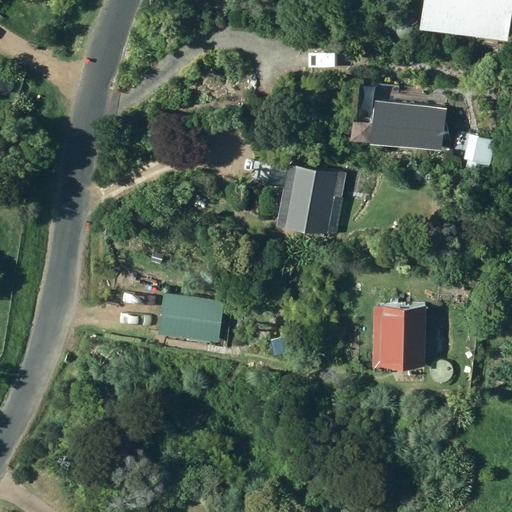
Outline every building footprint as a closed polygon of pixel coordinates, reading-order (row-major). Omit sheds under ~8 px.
[(511,0),(424,0),(421,18),(510,37),(511,25),(511,0)] [(447,111),(378,103),(373,144),(442,153),(447,111)] [(477,139),(473,163),(491,166),(495,142),(477,139)] [(288,166),(277,228),(329,237),(336,198),(342,199),(346,177),(288,166)] [(223,302),(165,295),(160,337),(218,344),(223,302)] [(374,309),(374,369),(426,369),(426,309),(374,309)] [(249,357),(288,359),(290,333),(251,330),(249,357)]
